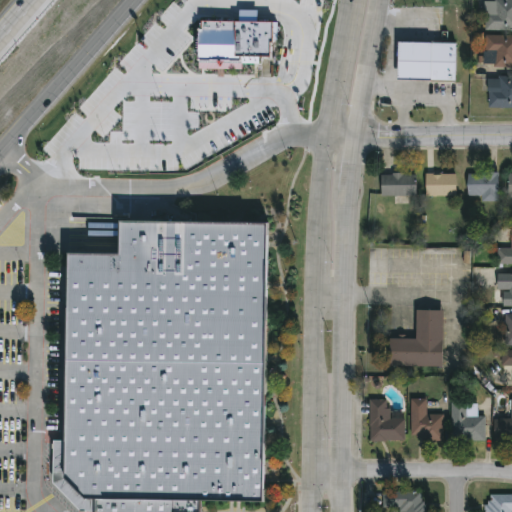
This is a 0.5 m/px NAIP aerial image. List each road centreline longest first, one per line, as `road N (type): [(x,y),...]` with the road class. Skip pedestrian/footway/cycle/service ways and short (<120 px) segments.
road 1 (tertiary): [(343,511),(347,194)]
road 2 (secondary): [(0,153),(134,0)]
road 3 (residential): [(312,470),(511,477)]
road 4 (residential): [(328,134),(511,137)]
road 5 (tertiary): [(353,136),(378,0)]
road 6 (tertiary): [(352,0),(328,134)]
